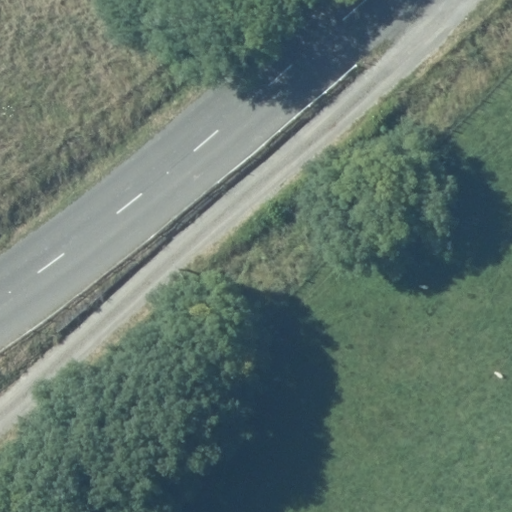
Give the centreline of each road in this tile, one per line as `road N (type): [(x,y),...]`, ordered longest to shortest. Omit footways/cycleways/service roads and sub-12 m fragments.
road 1 (unclassified): [(425,0),(415,45),(383,76),(0,408)]
road 2 (tertiary): [(368,0),(0,298)]
